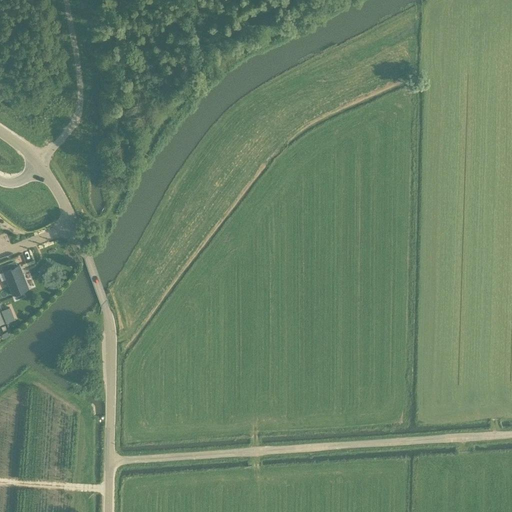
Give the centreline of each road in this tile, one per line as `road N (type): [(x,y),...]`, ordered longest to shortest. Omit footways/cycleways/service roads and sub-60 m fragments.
road 1 (unclassified): [(110,459),(511,436)]
road 2 (unclassified): [(110,459),(105,306),(62,200),(39,166)]
road 3 (unclassified): [(39,166),(70,126),(81,94),(66,0)]
